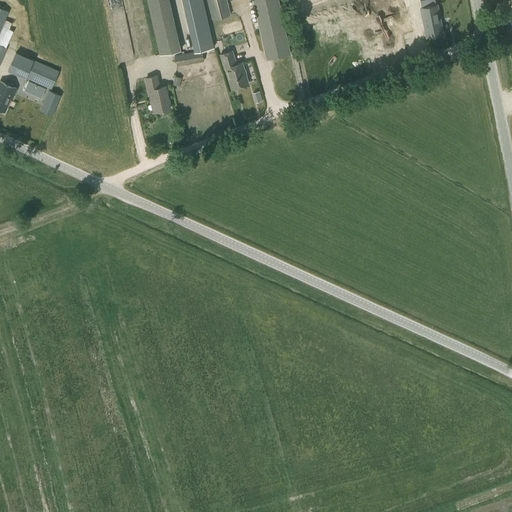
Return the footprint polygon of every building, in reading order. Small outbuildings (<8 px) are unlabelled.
[(169,0),(147,0),(160,54),(181,49),(169,0)] [(182,0),(195,51),(176,55),(178,66),(204,60),(202,49),(211,48),(199,0),(182,0)] [(226,0),(207,0),(213,19),(231,14),(226,0)] [(278,0),(254,0),(267,57),(290,52),(278,0)] [(361,15),(313,24),(316,42),(406,27),(403,7),(406,7),(405,0),(365,0),(359,1),(361,15)] [(437,4),(421,8),(427,36),(443,33),(437,4)] [(0,7),(0,29),(8,11),(0,7)] [(232,50),(221,54),(225,68),(226,68),(232,88),(249,84),(242,62),(236,64),(232,50)] [(16,52),(8,70),(51,89),(59,71),(16,52)] [(156,75),(146,78),(153,112),(170,108),(165,86),(159,87),(156,75)] [(0,81),(0,109),(4,111),(10,97),(12,98),(17,88),(0,81)] [(46,89),(29,81),(24,91),(42,99),(46,89)] [(49,90),(41,110),(53,115),(61,95),(49,90)]
